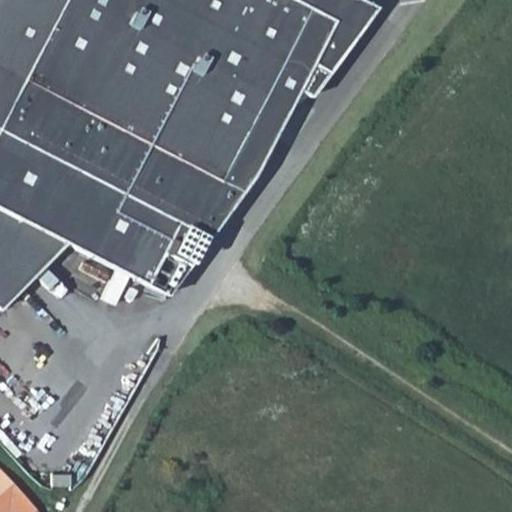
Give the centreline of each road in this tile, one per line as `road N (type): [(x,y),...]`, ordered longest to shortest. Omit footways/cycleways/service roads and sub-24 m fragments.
road 1 (track): [(79,511),(199,293),(402,0)]
road 2 (track): [(231,247),(267,293),(511,452)]
